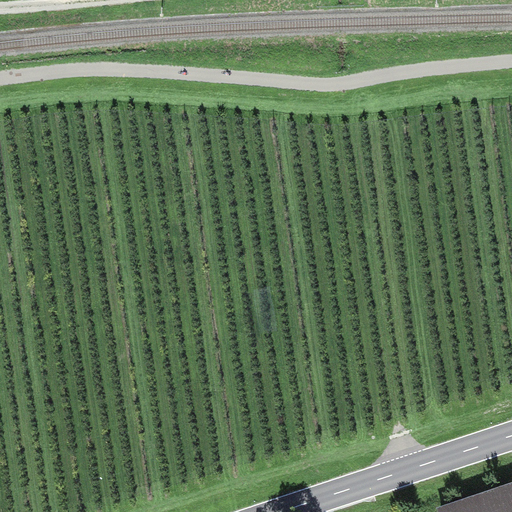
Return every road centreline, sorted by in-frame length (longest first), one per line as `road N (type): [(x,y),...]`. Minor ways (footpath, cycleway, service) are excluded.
road 1 (track): [(0,81),(120,71),(326,85),(511,62)]
road 2 (primary): [(281,511),(511,435)]
